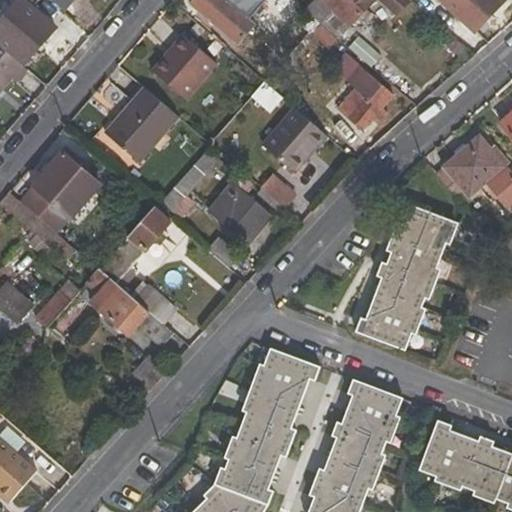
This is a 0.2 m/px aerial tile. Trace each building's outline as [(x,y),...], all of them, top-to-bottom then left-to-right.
[(13,15),(0,30),(0,45),(6,52),(9,48),(25,61),(36,46),(40,50),(48,42),(43,37),(63,17),(44,0),(37,0),(19,20),(13,15)] [(49,0),(63,11),(71,0),(49,0)] [(236,44),(254,24),(225,0),(191,0),(189,3),(236,44)] [(314,0),(305,11),(320,24),(343,0),(314,0)] [(373,0),(380,0),(394,12),(406,0),(343,0),(320,24),(336,38),(373,0)] [(441,0),(474,33),(505,1),(503,0),(441,0)] [(312,34),(325,47),(336,38),(320,24),(312,34)] [(184,100),(216,63),(183,34),(151,72),(184,100)] [(0,88),(10,77),(16,83),(27,70),(6,52),(0,45),(0,88)] [(364,130),(374,118),(380,123),(389,113),(383,108),(394,95),(361,67),(348,83),(357,90),(340,109),(364,130)] [(139,162),(178,117),(144,87),(105,133),(139,162)] [(261,147),(294,175),(326,139),(294,109),(261,147)] [(511,137),(511,111),(499,122),(511,137)] [(503,167),(478,137),(443,167),(448,173),(440,180),(454,197),(462,191),(468,198),(480,187),(484,184),(495,195),(490,200),(501,212),(511,202),(511,184),(500,170),(503,167)] [(208,180),(223,163),(206,148),(159,201),(172,214),(204,175),(208,180)] [(103,188),(62,151),(19,201),(61,237),(103,188)] [(448,173),(443,167),(435,174),(440,180),(448,173)] [(297,198),(272,176),(261,188),(285,209),(297,198)] [(210,211),(239,236),(256,216),(246,208),(252,201),(232,184),(210,211)] [(484,184),(480,187),(490,200),(495,195),(484,184)] [(256,194),(279,216),(285,209),(261,188),(256,194)] [(468,198),(462,191),(454,197),(460,205),(468,198)] [(34,319),(47,330),(85,286),(99,270),(61,237),(19,201),(8,192),(0,201),(0,203),(35,234),(54,250),(47,260),(46,262),(67,280),(34,319)] [(141,193),(123,214),(137,226),(155,205),(141,193)] [(256,216),(261,209),(252,201),(246,208),(256,216)] [(155,205),(137,226),(99,270),(123,290),(135,275),(129,271),(172,221),(155,205)] [(413,207),(407,205),(399,226),(405,229),(413,207)] [(449,247),(457,224),(413,207),(405,229),(399,226),(396,224),(385,251),(390,252),(395,254),(390,268),(384,265),(381,264),(376,276),(380,277),(386,279),(369,323),(364,321),(360,319),(355,333),(403,351),(410,333),(415,335),(424,310),(420,307),(424,299),(428,301),(440,271),(436,269),(444,245),(449,247)] [(35,234),(27,243),(47,260),(54,250),(35,234)] [(218,238),(206,251),(228,269),(240,257),(218,238)] [(390,252),(384,265),(390,268),(395,254),(390,252)] [(136,327),(160,346),(173,333),(161,323),(135,300),(123,290),(99,270),(85,286),(96,296),(90,303),(128,336),(136,327)] [(380,277),(364,321),(369,323),(386,279),(380,277)] [(5,284),(0,289),(0,293),(24,314),(30,306),(5,284)] [(174,309),(147,286),(135,300),(161,323),(174,309)] [(0,309),(16,323),(24,314),(0,293),(0,309)] [(254,511),(255,511),(257,511),(262,511),(272,492),(267,489),(261,487),(273,453),(280,456),(284,458),(295,431),(291,428),(284,427),(303,377),(309,380),(313,382),(319,368),(269,349),(263,366),(259,365),(241,411),(245,412),(236,438),(231,437),(223,457),(226,459),(223,468),(220,467),(212,486),(203,495),(205,499),(192,511),(254,511)] [(148,355),(130,374),(150,390),(166,372),(148,355)] [(291,428),(309,380),(303,377),(284,427),(291,428)] [(352,380),(346,393),(350,395),(356,397),(346,426),(340,424),(336,422),(331,437),(334,439),(340,442),(329,473),(323,471),(318,483),(314,481),(308,496),(312,497),(318,499),(313,511),(359,511),(368,490),(372,491),(385,456),(381,454),(385,441),(389,443),(399,417),(395,416),(401,399),(352,380)] [(350,395),(340,424),(346,426),(356,397),(350,395)] [(511,450),(511,454),(509,460),(489,453),(491,447),(492,441),(479,436),(476,442),(475,448),(446,438),(449,431),(451,425),(437,421),(418,470),(435,478),(434,482),(459,492),(460,486),(473,491),(472,496),(492,504),(495,499),(507,504),(506,509),(511,511),(511,450)] [(476,442),(449,431),(446,438),(475,448),(476,442)] [(334,439),(323,471),(329,473),(340,442),(334,439)] [(34,473),(0,443),(0,493),(9,502),(34,473)] [(511,454),(491,447),(489,453),(509,460),(511,454)] [(267,489),(280,456),(273,453),(261,487),(267,489)] [(323,471),(318,469),(314,481),(318,483),(323,471)] [(312,497),(307,511),(313,511),(318,499),(312,497)]
